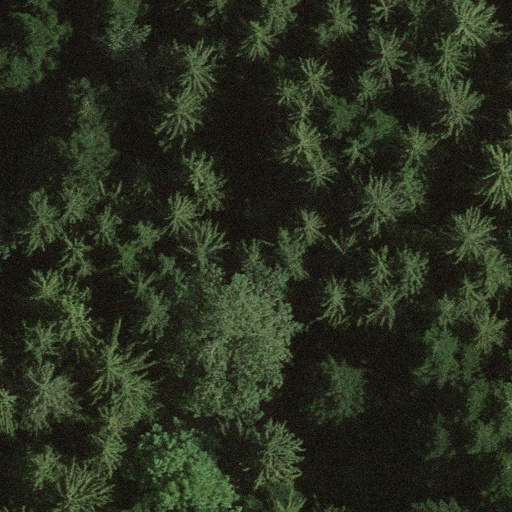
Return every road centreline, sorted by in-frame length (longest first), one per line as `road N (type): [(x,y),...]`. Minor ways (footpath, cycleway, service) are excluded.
road 1 (track): [(180,511),(0,289)]
road 2 (track): [(157,479),(302,511)]
